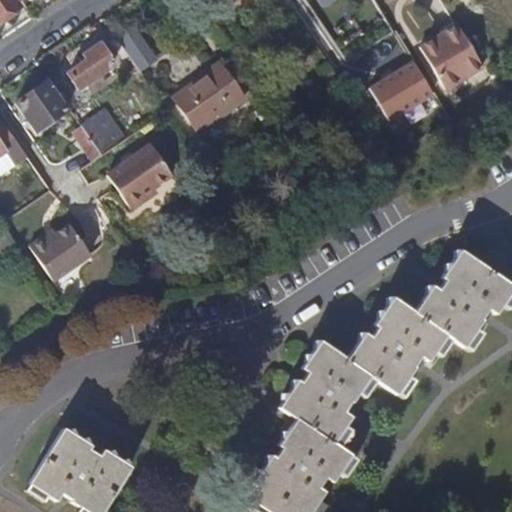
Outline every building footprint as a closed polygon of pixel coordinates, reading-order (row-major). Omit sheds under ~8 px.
[(0,0),(0,19),(17,8),(11,0),(0,0)] [(217,42),(228,34),(212,13),(201,21),(217,42)] [(296,36),(304,30),(298,21),(291,27),(296,36)] [(444,92),(481,69),(455,26),(418,49),(444,92)] [(136,31),(119,44),(140,72),(157,59),(136,31)] [(77,91),(113,67),(100,48),(84,58),(88,63),(68,77),(77,91)] [(339,82),(332,71),(328,64),(319,70),(331,87),(339,82)] [(243,101),(219,66),(203,76),(205,78),(174,100),(197,133),(243,101)] [(66,113),(48,84),(16,106),(35,134),(66,113)] [(16,144),(0,121),(0,155),(7,151),(16,144)] [(448,143),(440,129),(428,136),(436,149),(448,143)] [(101,157),(82,130),(73,136),(92,163),(101,157)] [(24,156),(16,144),(7,151),(16,163),(24,156)] [(150,194),(171,180),(151,150),(107,179),(131,215),(146,205),(142,199),(150,194)] [(34,187),(42,182),(31,165),(23,171),(34,187)] [(38,193),(46,188),(42,182),(34,187),(38,193)] [(146,205),(153,199),(150,194),(142,199),(146,205)] [(53,282),(90,257),(70,227),(58,235),(47,242),(44,237),(30,247),(53,282)] [(58,235),(54,230),(44,237),(47,242),(58,235)] [(506,283),(452,247),(435,274),(439,277),(436,282),(433,286),(427,282),(408,310),(385,295),(367,322),(372,325),(368,330),(364,336),(358,331),(339,360),(313,342),(295,368),(301,373),(298,377),(294,383),(291,381),(273,409),(291,420),(273,449),(276,451),(273,456),(270,461),(264,458),(246,485),(254,490),(246,502),(261,511),(302,511),(316,492),(313,491),(316,486),(320,480),(325,484),(344,456),(325,443),(343,416),(336,411),(340,405),(344,400),(347,403),(365,376),(391,394),(410,366),(407,364),(411,358),(414,353),(421,358),(440,331),(458,343),(477,315),(475,314),(478,309),(481,305),(488,310),(506,283)] [(86,443),(60,426),(25,481),(52,498),(55,491),(62,496),(67,499),(66,500),(83,511),(96,511),(127,465),(99,448),(95,454),(84,447),(86,443)]
